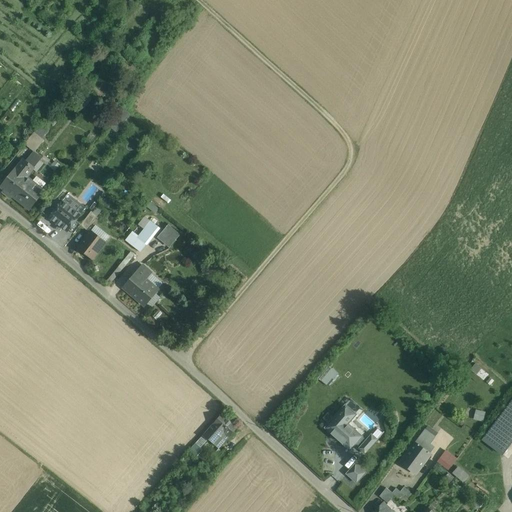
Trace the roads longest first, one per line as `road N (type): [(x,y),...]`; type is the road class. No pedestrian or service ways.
road 1 (track): [(179,360),(363,150),(198,0)]
road 2 (unclassified): [(0,203),(348,511)]
